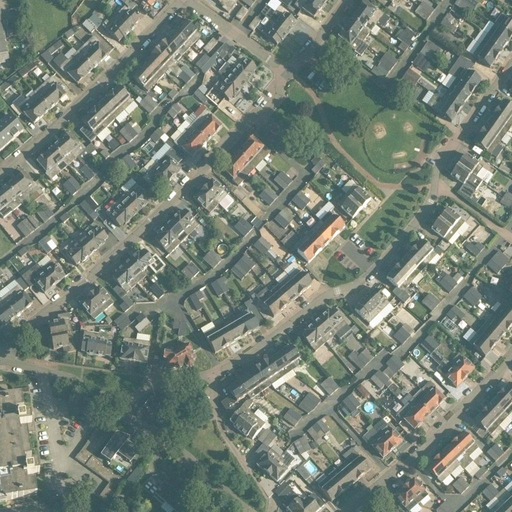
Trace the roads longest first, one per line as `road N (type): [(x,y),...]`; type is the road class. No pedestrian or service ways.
road 1 (residential): [(289,73),(265,111),(17,335),(7,360)]
road 2 (residential): [(215,373),(351,288),(430,205),(435,180)]
road 3 (residential): [(0,173),(181,0)]
road 4 (residential): [(343,511),(511,355)]
road 5 (residential): [(249,511),(129,416),(124,398)]
road 6 (residential): [(435,180),(511,62)]
road 7 (residential): [(61,495),(36,369)]
road 8 (residential): [(185,0),(289,73)]
